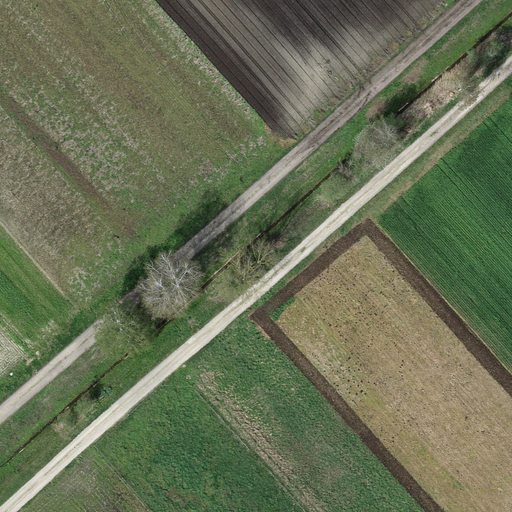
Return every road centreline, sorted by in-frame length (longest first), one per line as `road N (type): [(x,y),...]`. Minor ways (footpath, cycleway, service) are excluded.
road 1 (track): [(511,53),(0,503)]
road 2 (track): [(478,0),(0,422)]
